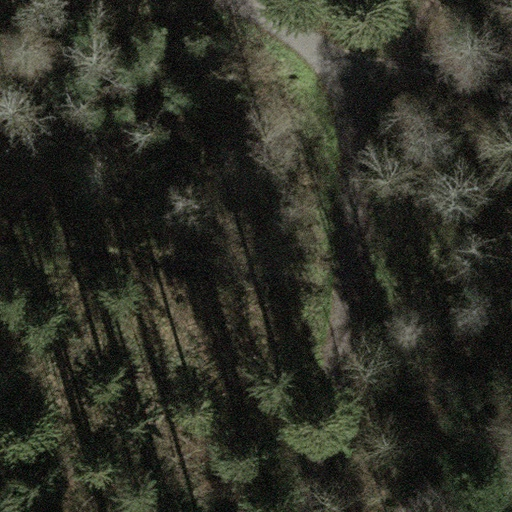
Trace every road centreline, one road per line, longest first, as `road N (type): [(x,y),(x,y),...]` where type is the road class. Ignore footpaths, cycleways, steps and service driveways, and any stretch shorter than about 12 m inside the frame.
road 1 (track): [(329,66),(315,175),(314,335),(277,511)]
road 2 (track): [(146,0),(329,66)]
road 3 (track): [(511,108),(329,66)]
